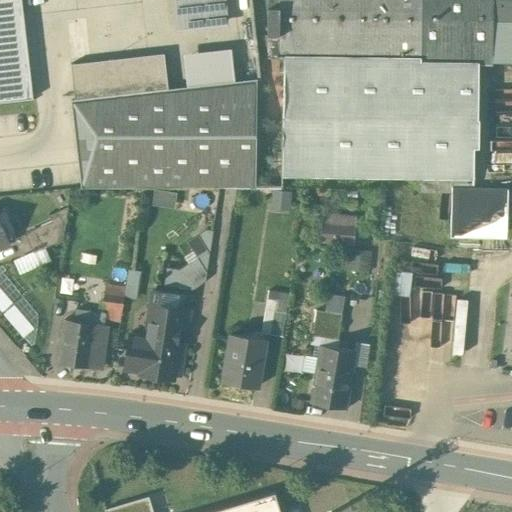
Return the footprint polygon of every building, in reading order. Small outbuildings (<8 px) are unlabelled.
[(0,0),(0,101),(33,97),(21,0),(0,0)] [(225,0),(171,0),(175,28),(228,22),(225,0)] [(511,0),(267,0),(267,7),(267,56),(284,56),(283,175),(473,177),(474,146),(479,146),(479,118),(480,63),(511,62),(511,0)] [(230,48),(183,53),(187,87),(235,81),(230,48)] [(164,53),(70,63),(75,100),(168,89),(164,53)] [(75,100),(72,100),(81,187),(255,186),(257,79),(235,81),(187,87),(168,89),(75,100)] [(274,207),(292,208),(293,190),(275,189),(274,207)] [(503,193),(458,192),(457,201),(451,201),(451,215),(450,215),(449,232),(501,233),(503,193)] [(68,207),(49,215),(54,226),(65,222),(68,207)] [(330,223),(323,223),(320,241),(343,243),(345,225),(345,217),(330,216),(330,223)] [(355,218),(345,217),(345,225),(343,243),(352,244),(355,218)] [(54,226),(26,238),(33,253),(62,240),(65,222),(54,226)] [(351,248),(350,269),(373,269),(373,249),(351,248)] [(196,272),(166,267),(164,285),(193,290),(196,272)] [(0,281),(0,303),(24,336),(34,328),(0,281)] [(125,288),(105,285),(101,308),(108,309),(106,319),(120,320),(125,288)] [(185,295),(154,289),(151,304),(182,309),(185,295)] [(57,313),(68,317),(74,301),(63,297),(57,313)] [(287,304),(266,300),(261,333),(282,336),(287,304)] [(182,309),(151,304),(146,338),(173,342),(175,328),(187,330),(190,311),(182,309)] [(342,314),(316,310),(311,336),(338,340),(342,314)] [(100,314),(75,311),(74,321),(64,319),(57,361),(89,366),(100,367),(106,326),(99,325),(100,314)] [(265,339),(230,333),(222,381),(224,381),(223,383),(238,386),(239,384),(258,387),(265,339)] [(146,338),(130,335),(125,369),(141,371),(146,338)] [(173,342),(146,338),(141,371),(141,374),(172,379),(173,375),(180,376),(185,344),(173,342)] [(355,351),(320,345),(311,402),(345,408),(355,351)] [(279,511),(274,492),(206,511),(279,511)] [(106,510),(106,511),(152,511),(148,497),(106,510)]
